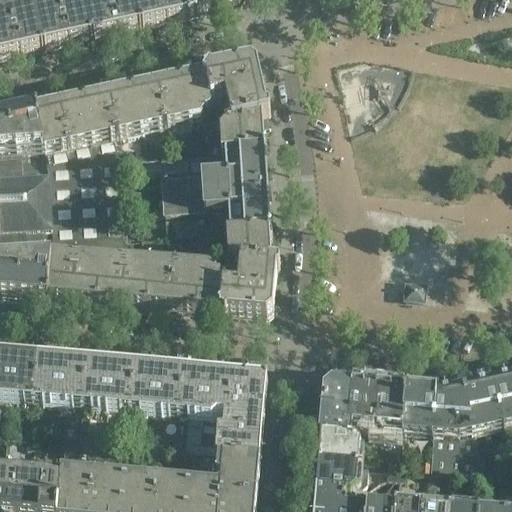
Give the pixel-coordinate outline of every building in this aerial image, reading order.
[(141,34),(134,0),(95,0),(96,3),(82,6),(91,45),(141,34)] [(190,23),(185,0),(134,0),(141,34),(190,23)] [(215,0),(185,0),(190,23),(219,17),(215,0)] [(242,5),(240,0),(215,0),(219,17),(237,13),(238,13),(242,7),(243,6),(242,6),(242,5)] [(91,45),(82,6),(67,9),(66,5),(47,9),(48,13),(35,16),(43,56),(91,45)] [(0,65),(43,56),(35,16),(20,20),(19,15),(0,19),(0,65)] [(262,95),(258,77),(258,74),(257,74),(252,71),(252,70),(249,71),(213,79),(210,77),(208,80),(205,81),(205,83),(210,109),(222,107),(228,111),(232,107),(231,101),(262,95)] [(210,109),(205,83),(183,88),(191,128),(202,125),(205,119),(209,119),(211,115),(210,109)] [(191,128),(183,88),(158,93),(167,138),(177,136),(176,131),(191,128)] [(167,138),(158,93),(133,98),(141,138),(156,135),(158,140),(167,138)] [(267,117),(262,95),(231,101),(232,107),(228,111),(234,115),(237,130),(237,131),(263,125),(263,126),(268,125),(268,124),(269,124),(270,122),(270,118),(268,117),(267,117)] [(141,138),(133,98),(109,103),(119,148),(130,145),(129,140),(141,138)] [(129,247),(123,168),(119,148),(109,103),(35,119),(42,156),(47,186),(51,238),(52,245),(50,268),(47,307),(123,313),(126,269),(129,247)] [(51,238),(47,186),(42,187),(41,182),(27,168),(26,158),(42,156),(35,119),(0,126),(0,302),(47,307),(50,268),(32,268),(32,257),(46,244),(46,239),(51,238)] [(264,155),(263,135),(263,126),(263,125),(237,131),(237,130),(231,131),(231,137),(228,138),(229,162),(265,160),(265,159),(266,158),(266,155),(264,155)] [(208,163),(203,137),(193,139),(198,164),(208,163)] [(147,166),(145,158),(136,159),(137,167),(147,166)] [(157,166),(156,158),(145,158),(147,166),(157,166)] [(268,203),(268,193),(269,193),(269,191),(267,191),(265,160),(229,162),(208,163),(198,164),(164,165),(167,224),(229,219),(230,241),(233,241),(269,239),(270,238),(268,205),(270,205),(270,203),(268,203)] [(271,270),(270,241),(272,241),(271,238),(270,238),(269,239),(233,241),(234,264),(239,263),(240,269),(244,269),(244,268),(271,271),(271,270)] [(215,266),(217,242),(205,243),(204,251),(203,265),(215,266)] [(204,251),(205,243),(196,244),(196,252),(204,251)] [(164,254),(164,245),(154,246),(154,255),(164,254)] [(154,255),(154,246),(143,246),(144,256),(154,255)] [(275,305),(277,278),(278,279),(280,277),(280,274),(279,272),(278,272),(278,271),(271,270),(271,271),(244,268),(244,269),(242,287),(237,291),(241,295),(241,302),(275,305)] [(147,315),(151,275),(137,274),(137,269),(126,269),(123,313),(147,315)] [(171,317),(175,273),(166,272),(165,276),(151,275),(147,315),(171,317)] [(198,319),(201,279),(185,278),(185,274),(175,273),(171,317),(198,319)] [(221,321),(223,294),(224,289),(222,285),(217,285),(214,280),(201,279),(198,319),(220,321),(221,321)] [(275,305),(241,302),(241,295),(237,291),(225,279),(224,289),(223,294),(221,321),(220,321),(220,323),(223,323),(224,323),(226,325),(228,323),(265,326),(265,327),(268,327),(273,323),(274,323),(274,320),(273,320),(275,305)] [(424,307),(425,293),(407,291),(405,305),(424,307)] [(33,405),(37,366),(2,363),(0,362),(0,442),(6,443),(9,408),(25,410),(25,404),(33,405)] [(81,410),(84,370),(37,366),(33,405),(41,406),(41,411),(70,414),(71,409),(81,410)] [(103,417),(107,372),(84,370),(81,410),(88,410),(88,416),(103,417)] [(130,414),(133,374),(107,372),(103,417),(119,418),(120,413),(130,414)] [(179,418),(182,379),(133,374),(130,414),(128,437),(102,435),(100,451),(152,456),(155,421),(170,423),(170,418),(179,418)] [(204,404),(206,381),(182,379),(179,418),(188,419),(189,402),(204,404)] [(227,423),(228,414),(230,383),(206,381),(204,404),(189,402),(188,419),(187,424),(209,426),(214,422),(222,423),(227,423)] [(264,418),(267,392),(267,391),(267,390),(267,386),(263,386),(262,385),(259,386),(230,383),(228,414),(264,418)] [(511,428),(511,387),(491,392),(500,431),(511,428)] [(349,433),(352,394),(334,392),(333,393),(332,393),(332,394),(332,395),(333,395),(329,398),(328,398),(327,398),(326,398),(326,399),(322,444),(352,447),(353,434),(349,433)] [(500,431),(491,392),(462,398),(471,438),(500,431)] [(375,436),(378,396),(352,394),(349,433),(353,434),(375,436)] [(404,438),(407,399),(378,396),(375,436),(404,438)] [(471,438),(462,398),(443,403),(437,402),(434,441),(450,442),(471,438)] [(434,441),(437,402),(407,399),(404,438),(434,441)] [(260,465),(264,418),(228,414),(227,423),(222,423),(221,437),(217,437),(216,452),(221,453),(220,462),(223,462),(260,465)] [(100,451),(102,435),(90,434),(88,450),(100,451)] [(77,449),(78,441),(54,439),(53,447),(77,449)] [(359,475),(361,456),(359,456),(360,451),(356,447),(352,447),(322,444),(319,472),(359,475)] [(256,511),(260,465),(223,462),(220,493),(218,511),(256,511)] [(481,486),(478,472),(432,468),(431,470),(430,481),(481,486)] [(430,481),(431,470),(422,469),(421,480),(430,481)] [(358,494),(359,475),(319,472),(317,499),(347,502),(351,502),(355,500),(355,493),(358,494)] [(28,511),(32,477),(16,475),(15,482),(3,480),(0,509),(0,511),(28,511)] [(511,488),(511,485),(510,476),(500,475),(499,487),(511,488)] [(59,511),(62,486),(49,485),(49,479),(32,477),(28,511),(59,511)] [(90,511),(93,482),(84,481),(83,485),(62,483),(62,486),(59,511),(90,511)] [(122,511),(124,489),(103,487),(103,482),(93,482),(90,511),(122,511)] [(428,485),(427,497),(439,498),(440,486),(428,485)] [(154,511),(157,487),(148,486),(147,491),(124,489),(122,511),(154,511)] [(187,511),(189,496),(164,494),(165,488),(157,487),(154,511),(187,511)] [(218,511),(220,493),(212,492),(212,498),(189,496),(187,511),(218,511)] [(345,511),(347,502),(317,499),(315,511),(345,511)]
